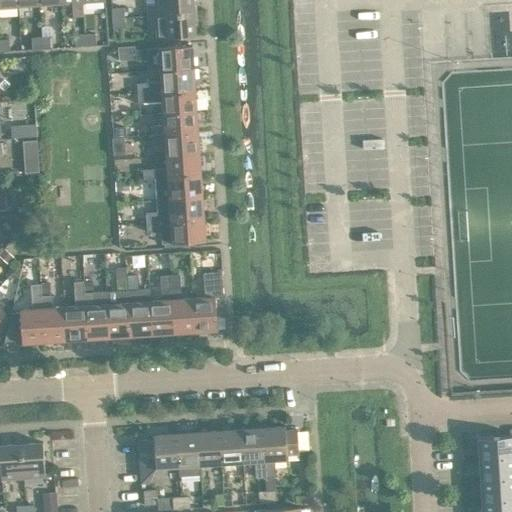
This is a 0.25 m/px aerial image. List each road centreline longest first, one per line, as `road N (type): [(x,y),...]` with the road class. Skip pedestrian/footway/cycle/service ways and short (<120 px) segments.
road 1 (residential): [(411,370),(94,391)]
road 2 (residential): [(100,511),(94,391)]
